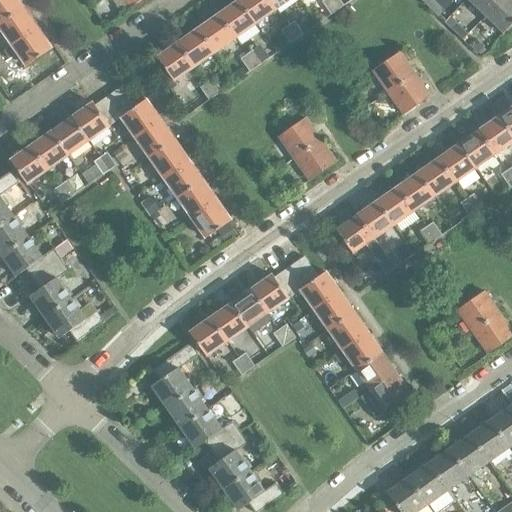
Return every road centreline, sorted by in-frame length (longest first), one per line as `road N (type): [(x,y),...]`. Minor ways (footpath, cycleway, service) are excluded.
road 1 (unclassified): [(71,399),(159,314),(511,70)]
road 2 (unclassified): [(511,360),(359,465),(312,511)]
road 3 (unclassified): [(187,0),(0,131)]
road 4 (unclassified): [(190,511),(71,399)]
